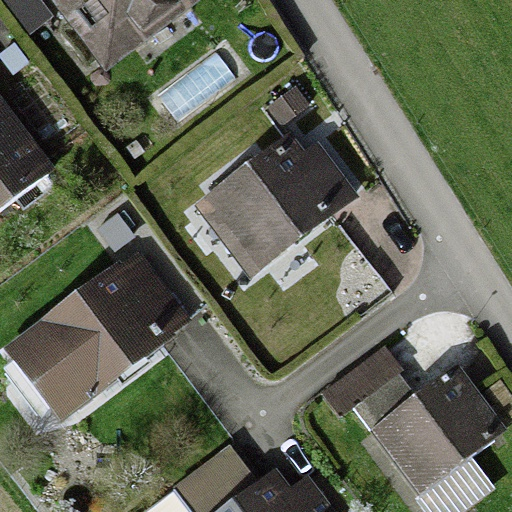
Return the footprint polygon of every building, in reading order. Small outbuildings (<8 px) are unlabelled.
[(66,0),(65,1),(110,60),(190,0),(66,0)] [(0,220),(53,180),(0,111),(0,220)] [(286,153),(209,212),(256,273),(355,197),(321,152),(299,169),(286,153)] [(399,362),(346,400),(370,433),(384,424),(433,492),(419,503),(425,511),(455,511),(488,489),(468,461),(493,443),(449,382),(426,399),(399,362)] [(232,473),(178,511),(326,511),(313,493),(288,511),(272,490),(254,504),(232,473)]
